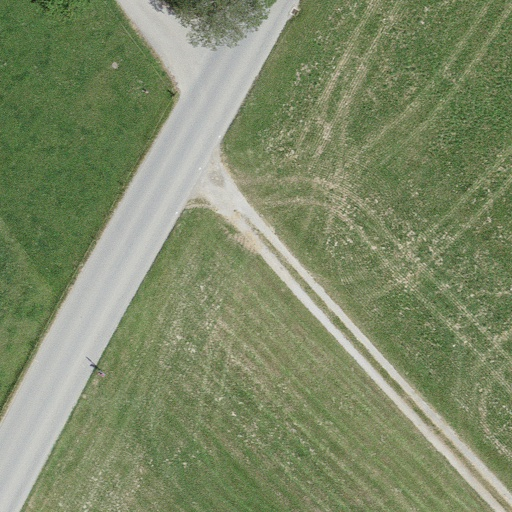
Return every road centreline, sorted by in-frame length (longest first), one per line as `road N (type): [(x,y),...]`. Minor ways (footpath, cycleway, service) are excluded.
road 1 (tertiary): [(266,0),(0,487)]
road 2 (track): [(511,511),(182,148)]
road 3 (track): [(139,0),(211,96)]
